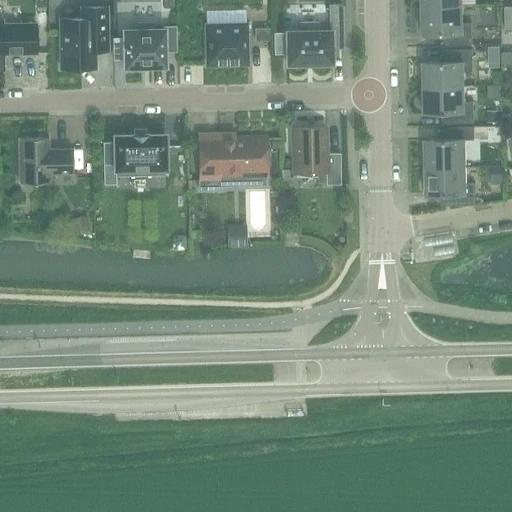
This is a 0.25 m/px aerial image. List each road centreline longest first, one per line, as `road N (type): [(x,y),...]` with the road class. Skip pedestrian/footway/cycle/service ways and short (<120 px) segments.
road 1 (secondary): [(383,355),(0,364)]
road 2 (secondary): [(0,399),(382,389)]
road 3 (residential): [(378,95),(0,108)]
road 4 (residential): [(378,95),(382,231)]
road 5 (residential): [(382,231),(511,210)]
road 6 (secondary): [(382,389),(511,384)]
road 7 (secondary): [(511,351),(383,355)]
